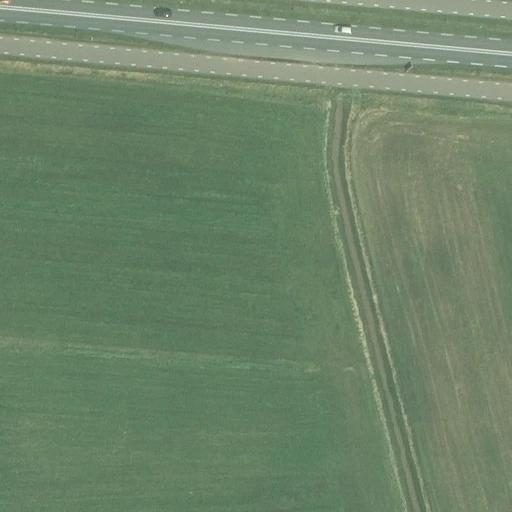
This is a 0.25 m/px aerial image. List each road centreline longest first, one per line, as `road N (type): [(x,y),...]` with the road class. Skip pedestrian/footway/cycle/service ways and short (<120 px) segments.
road 1 (unclassified): [(511,94),(0,46)]
road 2 (primary): [(511,53),(0,7)]
road 3 (unclassified): [(511,11),(384,0)]
